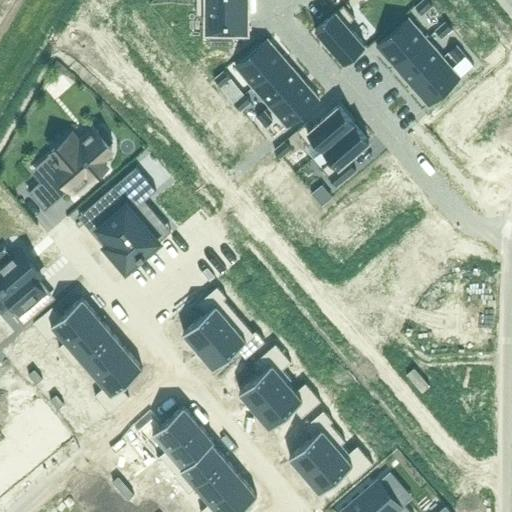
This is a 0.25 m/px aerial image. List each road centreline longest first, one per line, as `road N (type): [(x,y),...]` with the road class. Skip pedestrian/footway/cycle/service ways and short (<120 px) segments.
road 1 (residential): [(295,0),(282,11),(452,203),(511,236)]
road 2 (residential): [(11,511),(180,372)]
road 3 (residential): [(56,227),(180,372)]
road 4 (residential): [(180,372),(302,511)]
road 5 (residential): [(511,364),(511,511)]
